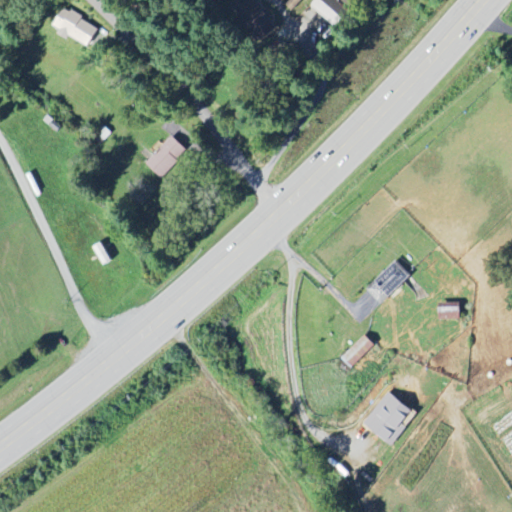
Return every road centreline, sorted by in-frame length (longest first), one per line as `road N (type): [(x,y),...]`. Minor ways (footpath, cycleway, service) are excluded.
road 1 (trunk): [(480,0),(223,266),(0,443)]
road 2 (residential): [(93,0),(165,67),(274,210)]
road 3 (residential): [(109,359),(0,143)]
